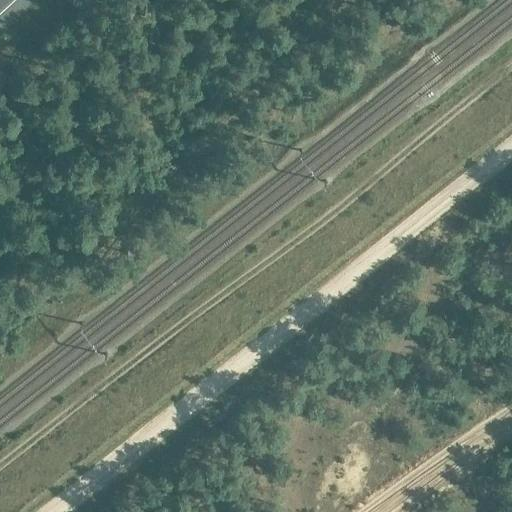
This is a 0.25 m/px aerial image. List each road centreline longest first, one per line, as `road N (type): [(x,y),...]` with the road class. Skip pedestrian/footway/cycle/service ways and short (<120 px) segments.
road 1 (track): [(0,465),(511,67)]
road 2 (track): [(53,511),(511,149)]
road 3 (track): [(511,421),(371,511)]
